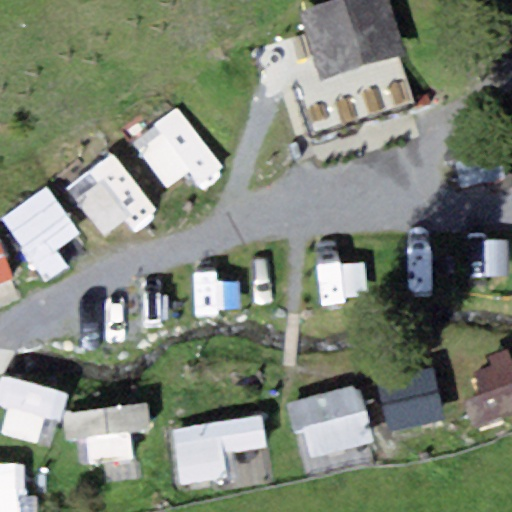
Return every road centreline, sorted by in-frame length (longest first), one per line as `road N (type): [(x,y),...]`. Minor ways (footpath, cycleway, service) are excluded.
road 1 (track): [(0,349),(50,291),(245,220),(511,203)]
road 2 (track): [(383,211),(419,137),(511,71)]
